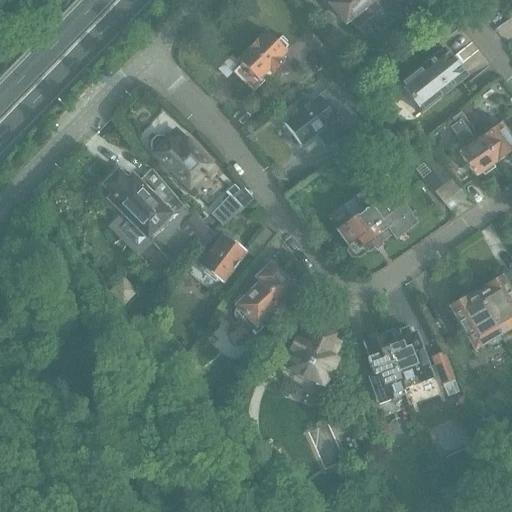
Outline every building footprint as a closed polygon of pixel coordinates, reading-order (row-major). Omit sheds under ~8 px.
[(334,0),(336,1),(331,5),(345,23),(349,20),(357,30),(371,18),(380,30),(399,14),(388,0),(334,0)] [(275,43),(264,32),(236,61),(240,65),(232,73),(252,93),(282,63),(279,60),(286,54),(285,53),(291,47),(281,37),(275,43)] [(467,78),(443,48),(397,85),(420,115),(467,78)] [(364,57),(348,71),(363,88),(379,74),(364,57)] [(307,104),(298,111),(296,113),(297,114),(284,124),(301,147),(316,135),(325,146),(353,125),(345,114),(348,111),(331,88),(309,105),(307,104)] [(465,119),(472,129),(478,125),(466,107),(459,111),(461,113),(465,119)] [(455,125),(450,129),(462,146),(477,135),(472,129),(465,119),(461,113),(451,120),(455,125)] [(388,147),(402,135),(391,123),(377,135),(388,147)] [(479,139),(496,163),(511,151),(511,140),(500,124),(479,139)] [(150,142),(150,150),(154,154),(153,154),(187,189),(201,175),(205,179),(213,170),(176,132),(167,141),(163,137),(155,137),(150,142)] [(340,138),(328,147),(336,157),(348,148),(340,138)] [(475,178),(496,163),(479,139),(458,154),(475,178)] [(455,184),(436,158),(418,172),(437,197),(455,184)] [(145,262),(171,236),(186,221),(176,212),(181,207),(167,189),(160,196),(146,182),(141,187),(131,177),(126,182),(117,173),(104,186),(113,196),(108,200),(125,217),(112,230),(145,262)] [(354,219),(336,231),(348,246),(345,252),(350,259),(357,259),(357,260),(367,253),(368,254),(392,235),(396,240),(410,230),(410,229),(418,223),(411,215),(412,214),(394,190),(385,196),(370,208),(360,195),(344,207),(354,219)] [(224,227),(241,210),(229,198),(212,215),(224,227)] [(186,221),(171,236),(194,259),(201,252),(213,236),(212,234),(193,213),(186,221)] [(246,253),(221,235),(197,267),(222,285),(246,253)] [(235,308),(232,311),(234,319),(249,334),(255,328),(294,289),(270,264),(254,279),(258,283),(234,307),(235,308)] [(497,337),(511,328),(511,303),(498,279),(473,293),(497,337)] [(471,351),(497,337),(473,293),(447,308),(471,351)] [(148,297),(143,297),(131,307),(139,316),(154,304),(148,297)] [(334,358),(340,344),(332,340),(334,336),(315,327),(313,331),(304,327),(298,341),(294,339),(280,368),(290,373),(287,380),(320,395),(337,360),(334,358)] [(384,338),(402,391),(432,380),(415,334),(409,336),(407,329),(384,338)] [(402,391),(384,338),(382,338),(382,337),(362,344),(368,359),(366,359),(372,376),(367,378),(377,406),(404,396),(402,391)] [(459,393),(454,381),(444,353),(432,357),(442,385),(447,398),(459,393)] [(479,424),(485,438),(492,451),(506,444),(493,417),(479,424)] [(456,497),(450,487),(439,494),(445,504),(456,497)] [(419,511),(431,511),(440,508),(435,496),(416,505),(419,511)]
